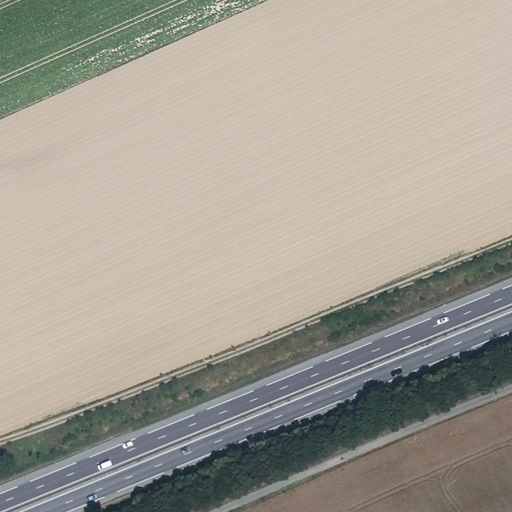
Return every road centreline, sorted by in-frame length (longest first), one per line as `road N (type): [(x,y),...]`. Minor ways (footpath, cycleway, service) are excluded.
road 1 (trunk): [(511,293),(0,502)]
road 2 (track): [(511,242),(0,440)]
road 3 (trunk): [(39,511),(511,319)]
road 4 (unclassified): [(223,511),(511,390)]
